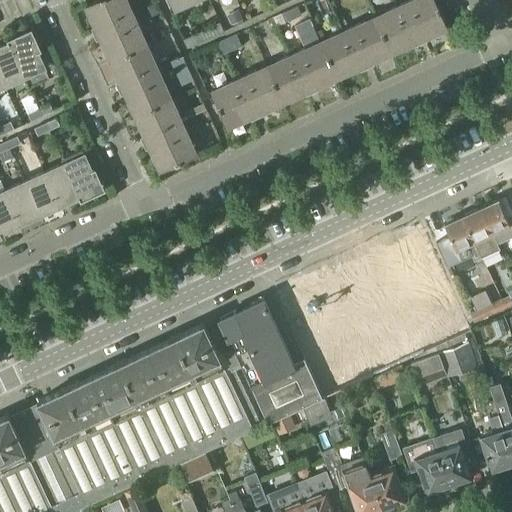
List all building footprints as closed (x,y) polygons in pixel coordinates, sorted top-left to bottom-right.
[(111,61),(147,44),(126,0),(98,0),(86,6),(96,28),(91,29),(92,31),(96,41),(101,39),(111,61)] [(170,0),(174,8),(192,0),(170,0)] [(410,0),(376,16),(392,52),(413,42),(415,47),(417,46),(426,41),(424,37),(446,27),(439,12),(440,11),(438,6),(437,6),(434,0),(410,0)] [(151,16),(162,12),(157,2),(146,7),(151,16)] [(301,15),(297,6),(273,17),(277,26),(301,15)] [(238,9),(227,14),(231,24),(243,19),(238,9)] [(370,62),(392,52),(376,16),(322,40),(337,77),(359,67),(361,71),(372,66),(370,62)] [(187,48),(223,31),(219,23),(183,39),(187,48)] [(23,76),(28,87),(60,73),(50,51),(39,55),(29,34),(9,43),(24,76),(23,76)] [(242,47),(236,34),(217,43),(223,55),(242,47)] [(316,86),(337,77),(322,40),(267,65),(283,101),(304,92),(306,96),(318,91),(316,86)] [(0,75),(4,85),(23,76),(24,76),(9,43),(0,47),(0,75)] [(168,92),(147,44),(111,61),(120,82),(116,84),(121,95),(126,93),(135,115),(171,99),(172,99),(196,88),(193,81),(168,92)] [(192,77),(182,55),(174,59),(184,81),(192,77)] [(261,111),(283,101),(267,65),(211,90),(218,106),(220,111),(221,111),(228,126),(250,116),(252,121),(254,120),(263,115),(261,111)] [(196,154),(172,99),(171,99),(135,115),(145,137),(141,139),(146,150),(150,148),(160,170),(176,163),(176,164),(181,162),(180,161),(196,154)] [(39,109),(42,116),(53,111),(50,104),(39,109)] [(187,118),(206,110),(204,104),(184,112),(187,118)] [(28,114),(31,121),(42,116),(39,109),(28,114)] [(45,123),(49,130),(60,125),(56,118),(45,123)] [(0,126),(0,127),(3,134),(14,129),(11,121),(0,126)] [(38,135),(49,130),(45,123),(34,128),(38,135)] [(6,141),(10,148),(21,143),(17,136),(6,141)] [(0,152),(10,148),(6,141),(0,143),(0,152)] [(64,163),(79,196),(99,187),(83,150),(61,160),(63,163),(64,163)] [(44,172),(59,205),(79,196),(64,163),(63,163),(44,172)] [(40,214),(59,205),(44,172),(25,181),(40,214)] [(5,190),(20,223),(40,214),(25,181),(5,190)] [(0,231),(0,232),(20,223),(5,190),(0,192),(0,231)] [(492,233),(500,249),(497,243),(511,236),(511,214),(507,217),(498,199),(497,199),(497,200),(481,207),(480,207),(492,233)] [(482,257),(500,249),(492,233),(480,207),(480,208),(463,215),(482,257)] [(474,261),(482,257),(463,215),(462,215),(462,216),(453,220),(453,218),(446,221),(447,223),(446,223),(444,224),(461,260),(472,255),(474,261)] [(423,225),(274,293),(297,343),(322,332),(320,328),(339,319),(341,323),(401,295),(400,292),(419,283),(420,287),(446,275),(423,225)] [(510,295),(501,299),(505,308),(511,305),(511,292),(509,294),(510,295)] [(302,407),(322,398),(305,362),(294,367),(263,298),(235,311),(235,310),(233,311),(234,312),(219,318),(267,423),(302,407)] [(501,299),(469,312),(474,323),(505,308),(501,299)] [(144,350),(193,456),(208,449),(252,428),(248,419),(244,410),(239,401),(235,391),(231,382),(226,373),(203,322),(144,350)] [(436,346),(446,375),(447,375),(447,376),(477,366),(476,364),(481,362),(470,330),(436,346)] [(418,385),(446,375),(436,346),(424,351),(403,361),(409,376),(414,373),(418,385)] [(85,378),(133,483),(161,471),(177,463),(178,463),(187,458),(193,456),(144,350),(85,378)] [(379,390),(409,376),(403,361),(372,374),(379,390)] [(231,382),(239,379),(234,369),(226,373),(231,382)] [(78,508),(133,483),(85,378),(37,401),(41,408),(31,413),(48,451),(49,451),(50,450),(57,447),(58,447),(62,456),(66,465),(70,474),(75,483),(79,492),(78,492),(72,495),(78,508)] [(235,391),(243,388),(239,379),(231,382),(235,391)] [(243,388),(235,391),(239,401),(247,397),(243,388)] [(322,398),(302,407),(308,419),(333,407),(332,405),(341,401),(336,391),(322,398)] [(244,410),(252,406),(247,397),(239,401),(244,410)] [(494,401),(498,415),(499,415),(503,428),(511,455),(511,420),(505,398),(494,401)] [(252,406),(244,410),(248,419),(256,416),(252,406)] [(64,511),(59,501),(52,505),(47,495),(43,486),(39,477),(35,468),(30,459),(31,459),(38,456),(40,455),(22,417),(12,422),(9,414),(0,418),(0,511),(64,511)] [(279,435),(295,428),(290,414),(273,422),(279,435)] [(489,418),(494,431),(480,436),(491,469),(511,462),(511,455),(503,428),(499,415),(498,415),(489,418)] [(256,416),(248,419),(252,428),(260,425),(256,416)] [(248,449),(262,442),(256,429),(242,436),(248,449)] [(380,434),(390,460),(402,456),(392,429),(380,434)] [(437,450),(449,483),(472,475),(466,456),(470,454),(461,429),(433,438),(437,450)] [(448,483),(449,483),(437,450),(433,438),(404,448),(412,470),(419,468),(426,491),(448,483)] [(54,459),(62,456),(58,447),(57,447),(50,450),(54,459)] [(342,462),(336,447),(323,451),(336,488),(349,484),(358,511),(368,511),(371,511),(372,511),(377,511),(383,510),(382,507),(370,475),(363,455),(342,462)] [(178,463),(177,463),(186,482),(217,468),(208,449),(193,456),(187,458),(178,463)] [(35,468),(43,465),(38,456),(31,459),(30,459),(35,468)] [(62,456),(54,459),(58,468),(66,465),(62,456)] [(43,465),(35,468),(39,477),(47,474),(43,465)] [(66,465),(58,468),(63,477),(70,474),(66,465)] [(370,475),(382,507),(405,499),(393,467),(370,475)] [(257,505),(267,500),(268,500),(256,470),(245,475),(257,505)] [(326,472),(298,483),(304,498),(309,511),(335,511),(331,503),(337,500),(326,472)] [(43,486),(51,483),(47,474),(39,477),(43,486)] [(70,474),(63,477),(67,486),(75,483),(70,474)] [(47,495),(55,492),(54,489),(51,483),(43,486),(47,495)] [(71,495),(72,495),(78,492),(79,492),(75,483),(67,486),(69,491),(71,495)] [(276,511),(309,511),(304,498),(298,483),(270,494),(276,511)] [(52,505),(59,501),(60,501),(56,494),(55,492),(47,495),(52,505)] [(64,511),(70,511),(78,508),(72,495),(71,495),(60,501),(59,501),(64,511)] [(181,501),(185,511),(197,511),(191,497),(181,501)] [(231,503),(234,511),(248,511),(246,511),(245,511),(240,499),(231,503)] [(234,511),(231,503),(222,506),(224,511),(234,511)]
